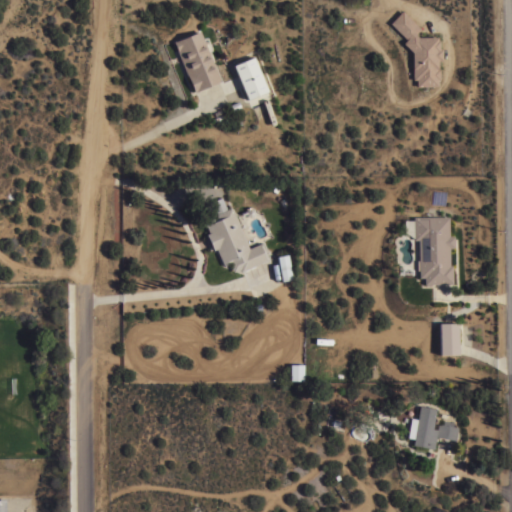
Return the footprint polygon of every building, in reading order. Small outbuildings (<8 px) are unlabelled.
[(437,36),(437,39),(438,39),(438,48),(441,48),(442,60),(437,60),(437,68),(439,68),(439,79),(437,80),(437,86),(415,86),(415,79),(411,79),(411,52),(402,42),(405,39),(389,23),(401,10),(420,28),(414,34),(417,36),(437,36)] [(219,80),(193,91),(172,41),(199,30),(219,80)] [(232,65),(253,57),(267,91),(246,100),(232,65)] [(227,208),(231,209),(233,214),(234,214),(239,224),(237,225),(248,248),(261,242),(268,258),(240,271),(239,268),(232,271),(229,263),(222,266),(215,248),(212,249),(205,234),(208,232),(202,219),(205,218),(200,206),(220,197),(225,209),(227,208)] [(448,216),(448,235),(453,235),(453,247),(449,247),(449,265),(451,265),(452,283),(423,284),(423,277),(418,277),(417,239),(412,239),(412,216),(448,216)] [(291,279),(280,281),(276,256),(287,254),(291,279)] [(457,354),(438,354),(438,323),(457,323),(457,354)] [(302,380),(289,380),(289,364),(302,364),(302,380)] [(435,436),(433,448),(426,447),(425,449),(414,447),(414,445),(412,444),(413,438),(407,437),(410,417),(417,418),(419,405),(435,408),(431,428),(436,429),(437,423),(458,427),(457,433),(456,433),(455,440),(435,436)]
